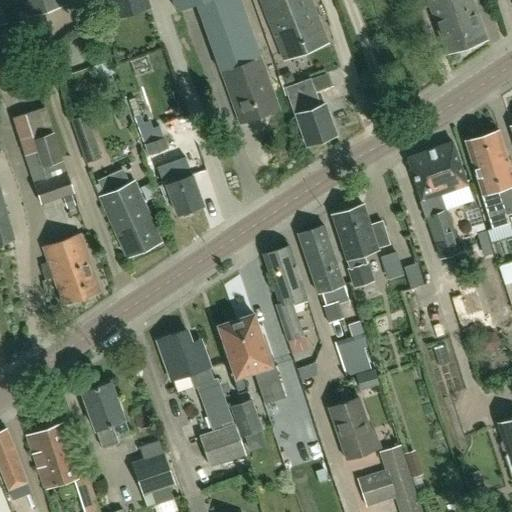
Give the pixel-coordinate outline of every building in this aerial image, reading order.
[(23,0),(29,15),(67,3),(65,0),(23,0)] [(109,0),(114,16),(149,6),(147,0),(109,0)] [(173,0),(177,10),(180,9),(198,3),(225,85),(238,123),(279,110),(266,71),(241,0),(173,0)] [(261,0),(284,58),(306,50),(286,0),(261,0)] [(312,0),(286,0),(306,50),(328,41),(312,0)] [(446,52),(460,47),(450,17),(453,16),(448,0),(447,0),(415,0),(419,8),(430,5),(446,52)] [(460,47),(466,45),(487,38),(473,0),(447,0),(448,0),(453,16),(450,17),(460,47)] [(316,92),(311,78),(284,87),(289,100),(292,99),(308,144),(336,134),(325,103),(318,106),(314,93),(316,92)] [(45,107),(24,114),(36,152),(25,156),(34,183),(41,204),(75,193),(67,171),(67,172),(63,160),(54,132),(53,132),(45,107)] [(85,163),(101,157),(86,114),(70,120),(85,163)] [(134,116),(144,144),(153,167),(173,160),(165,137),(151,142),(140,114),(134,116)] [(511,172),(499,131),(482,136),(503,204),(504,203),(507,214),(511,212),(511,188),(511,185),(511,184),(511,172)] [(507,214),(504,203),(503,204),(482,136),(464,141),(481,194),(492,229),(510,223),(507,214)] [(452,141),(430,149),(444,192),(467,185),(452,141)] [(444,192),(430,149),(407,157),(423,204),(420,205),(424,217),(427,216),(441,258),(460,251),(446,210),(440,194),(444,192)] [(178,214),(203,205),(192,174),(177,179),(172,166),(161,170),(166,184),(163,185),(168,199),(172,198),(178,214)] [(127,257),(162,241),(135,181),(100,197),(127,257)] [(0,243),(15,239),(0,187),(0,243)] [(363,205),(347,210),(332,215),(347,259),(356,285),(372,280),(363,253),(378,248),(378,247),(389,243),(382,221),(369,225),(363,205)] [(344,285),(324,226),(298,234),(318,293),(329,289),(330,293),(335,291),(334,288),(339,286),(340,291),(344,289),(342,285),(344,285)] [(63,304),(82,297),(101,290),(81,234),(43,248),(48,262),(43,264),(43,270),(46,280),(53,277),(63,304)] [(306,295),(290,246),(263,254),(280,303),(276,304),(285,328),(286,328),(290,341),(302,337),(300,334),(301,334),(297,324),(298,324),(290,301),(306,295)] [(334,300),(322,304),(328,320),(336,318),(340,317),(334,300)] [(253,313),(236,319),(253,372),(264,404),(285,397),(274,365),(269,351),(266,352),(264,345),(265,342),(263,334),(259,331),(253,313)] [(244,375),(253,372),(236,319),(218,325),(224,342),(224,348),(226,354),(229,357),(232,364),(229,365),(239,394),(249,390),(244,375)] [(194,386),(204,413),(228,405),(219,376),(214,378),(201,341),(192,344),(187,329),(158,339),(172,379),(188,373),(193,386),(194,386)] [(344,340),(348,351),(339,354),(346,376),(371,368),(364,347),(366,346),(362,333),(344,340)] [(355,374),(360,390),(378,385),(373,369),(355,374)] [(110,424),(124,419),(111,381),(81,392),(95,430),(97,429),(103,448),(117,442),(110,424)] [(376,449),(359,398),(329,408),(347,459),(376,449)] [(252,399),(230,406),(240,437),(263,430),(252,399)] [(511,419),(498,424),(503,440),(501,444),(503,449),(507,451),(508,452),(506,456),(511,475),(511,419)] [(99,511),(86,474),(83,475),(65,423),(27,435),(45,488),(74,478),(85,511),(99,511)] [(235,424),(210,432),(199,436),(209,465),(245,453),(235,424)] [(6,430),(0,432),(0,466),(12,499),(30,492),(6,430)] [(366,507),(395,498),(399,511),(422,511),(401,445),(379,452),(385,469),(357,478),(366,507)] [(142,458),(132,462),(143,497),(147,507),(154,505),(156,511),(164,511),(177,508),(170,487),(176,485),(164,451),(163,451),(142,458)] [(415,451),(404,454),(418,496),(426,493),(420,475),(423,475),(415,451)]
